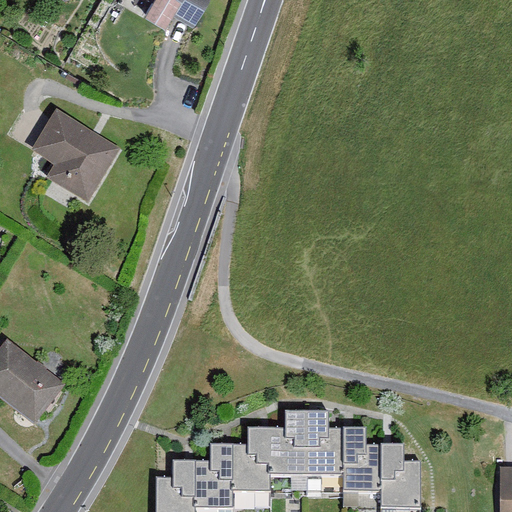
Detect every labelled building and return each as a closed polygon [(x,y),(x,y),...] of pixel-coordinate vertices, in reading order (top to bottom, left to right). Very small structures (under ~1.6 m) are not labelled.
[(217,0),(140,0),(160,11),(152,26),(172,37),(180,23),(199,33),(217,0)] [(122,158),(59,122),(36,162),(58,175),(49,191),(90,214),(122,158)] [(65,397),(10,353),(0,366),(0,406),(36,435),(65,397)] [(270,474),(310,484),(306,411),(287,411),(287,430),(270,430),(270,452),(270,474)] [(306,411),(310,484),(344,475),(344,432),(328,432),(328,411),(306,411)] [(231,489),(270,489),(270,474),(270,452),(270,430),(247,429),(247,446),(231,446),(231,489)] [(344,432),(344,475),(343,496),(380,497),(381,449),(367,449),(367,432),(344,432)] [(195,463),(195,508),(231,508),(231,489),(231,446),(213,446),(212,463),(195,463)] [(381,449),(380,497),(380,511),(419,511),(420,464),(404,464),(404,449),(381,449)] [(174,478),(156,478),(155,511),(194,511),(195,508),(195,463),(174,463),(174,478)] [(511,511),(511,467),(498,468),(498,511),(511,511)]
